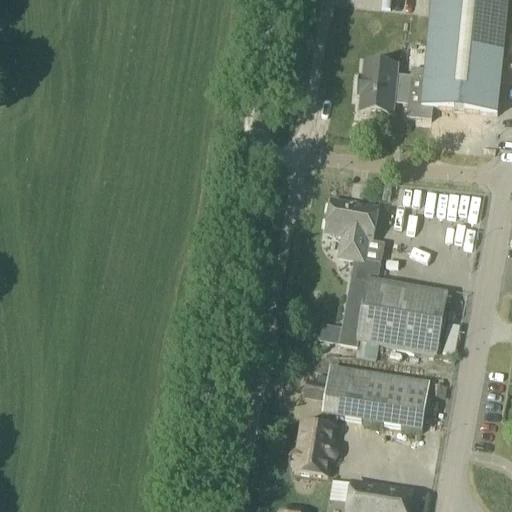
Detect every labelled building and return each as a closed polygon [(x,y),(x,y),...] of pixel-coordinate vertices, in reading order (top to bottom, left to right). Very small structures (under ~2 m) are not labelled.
[(431,0),(424,75),(411,73),(410,81),(397,80),(398,69),(363,66),(362,81),(358,81),(356,101),(360,102),(358,118),(385,121),(386,114),(393,115),(394,109),(407,110),(406,123),(431,125),(432,113),(497,119),(508,0),(431,0)] [(378,214),(331,206),(325,238),(342,241),(338,263),(355,266),(351,285),(343,333),(341,343),(340,350),(359,353),(360,347),(378,350),(436,360),(446,301),(375,288),(379,269),(363,266),(367,246),(372,247),(378,214)] [(337,450),(332,448),(335,433),(334,433),(335,423),(421,437),(427,401),(429,389),(329,374),(328,377),(316,375),(314,393),(326,395),(322,420),(317,421),(314,425),(314,429),(301,427),(297,454),(293,455),(292,455),(290,457),(289,458),(288,460),(287,463),(288,467),(289,469),(290,472),(294,475),(293,477),(327,482),(329,467),(335,466),(337,464),(339,461),(340,457),(339,454),(338,451),(337,450)] [(429,389),(427,401),(442,403),(444,392),(429,389)] [(406,511),(408,499),(349,492),(346,511),(406,511)]
